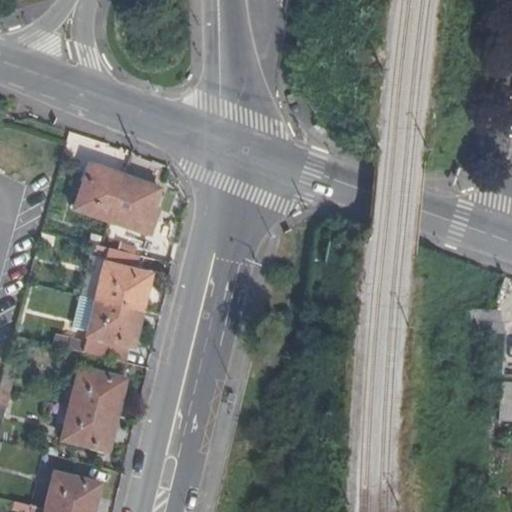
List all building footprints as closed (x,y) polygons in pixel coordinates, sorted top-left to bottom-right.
[(108,220),(122,176),(88,164),(87,168),(85,167),(79,181),(82,183),(73,209),(108,220)] [(157,189),(122,176),(108,220),(143,231),(151,207),(154,207),(159,192),(156,191),(157,189)] [(145,255),(148,242),(123,236),(119,249),(145,255)] [(96,299),(141,310),(150,275),(146,271),(134,268),(133,271),(105,264),(98,289),(81,286),(78,295),(96,299)] [(133,344),(141,310),(96,299),(88,333),(115,341),(118,345),(128,348),(129,344),(133,344)] [(490,422),(511,422),(511,377),(503,378),(504,358),(504,336),(499,313),(464,311),(464,335),(490,336),(487,382),(490,382),(487,413),(490,413),(490,422)] [(115,341),(88,333),(83,351),(125,361),(128,348),(118,345),(115,341)] [(14,367),(4,363),(0,378),(0,386),(8,388),(14,367)] [(71,403),(116,414),(124,380),(122,379),(122,376),(110,372),(108,376),(80,369),(71,403)] [(0,418),(8,388),(0,386),(0,418)] [(107,449),(116,414),(71,403),(62,438),(91,446),(91,448),(104,452),(105,449),(107,449)] [(45,507),(63,511),(91,511),(98,484),(96,479),(84,477),(84,479),(54,472),(45,507)]
